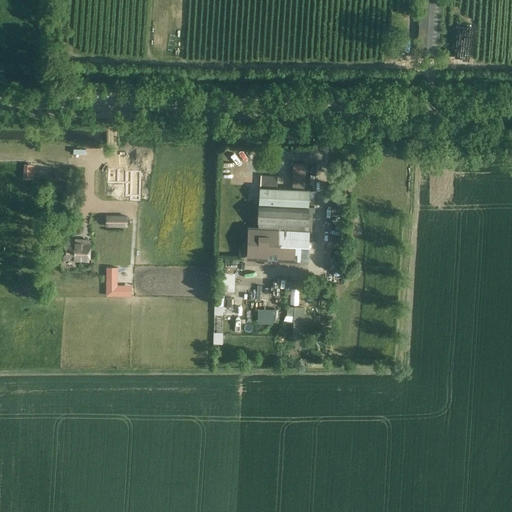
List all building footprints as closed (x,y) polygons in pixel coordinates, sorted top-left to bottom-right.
[(438,58),(440,22),(442,0),(420,0),(417,57),(438,58)] [(260,187),(259,205),(308,207),(309,190),(304,190),(305,163),(294,163),(292,189),(277,188),(277,177),(261,176),(260,187)] [(118,184),(136,185),(135,202),(148,202),(148,176),(136,175),(136,176),(128,176),(128,169),(108,169),(107,181),(118,181),(118,184)] [(257,228),(307,230),(309,230),(311,231),(312,211),(314,211),(314,206),(309,206),(308,207),(259,205),(257,228)] [(308,261),(308,248),(309,230),(307,230),(257,228),(248,227),(247,258),(308,261)] [(88,260),(88,248),(89,240),(80,240),(80,242),(65,241),(64,258),(88,260)] [(113,268),(107,268),(107,295),(131,295),(131,289),(113,289),(113,268)] [(302,303),(303,282),(290,281),(289,302),(302,303)] [(303,338),(305,307),(294,306),(294,308),(285,307),(284,322),(294,323),(293,338),(303,338)]
